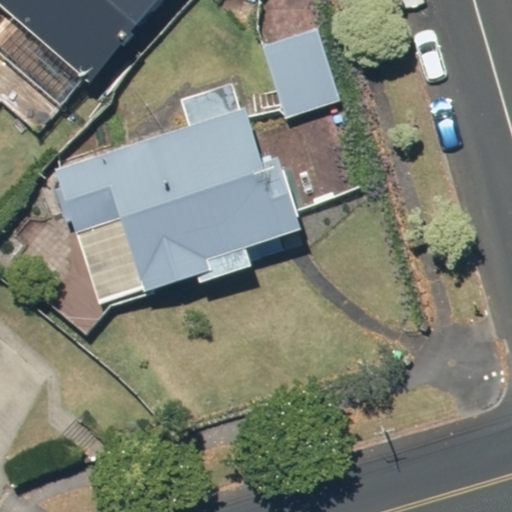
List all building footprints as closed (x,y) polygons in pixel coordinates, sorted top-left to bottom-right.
[(0,0),(0,19),(75,87),(154,0),(0,0)] [(243,0),(256,8),(261,0),(243,0)] [(310,34),(257,50),(279,124),(332,109),(310,34)] [(234,116),(49,175),(70,241),(107,230),(132,298),(288,241),(262,161),(250,164),(234,116)] [(335,144),(281,162),(296,208),(350,191),(335,144)]
